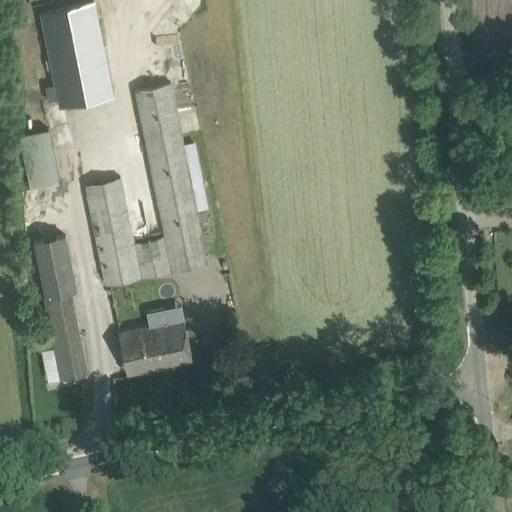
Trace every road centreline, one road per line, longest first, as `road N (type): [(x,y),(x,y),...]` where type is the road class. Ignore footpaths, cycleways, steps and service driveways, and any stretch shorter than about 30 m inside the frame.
road 1 (unclassified): [(0,485),(477,379)]
road 2 (unclassified): [(477,379),(444,0)]
road 3 (unclassified): [(495,511),(477,379)]
